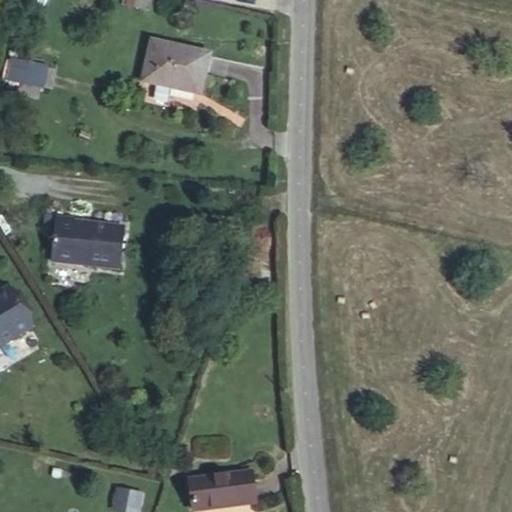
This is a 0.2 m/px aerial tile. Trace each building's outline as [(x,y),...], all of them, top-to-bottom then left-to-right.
[(203,94),(216,45),(159,29),(144,79),(203,94)] [(7,96),(44,101),(49,67),(12,61),(7,96)] [(73,225),(58,223),(52,270),(119,277),(124,234),(73,228),(73,225)] [(8,299),(0,304),(0,358),(33,337),(8,299)] [(262,504),(257,472),(192,479),(196,510),(262,504)] [(110,511),(141,511),(145,495),(117,488),(110,511)]
